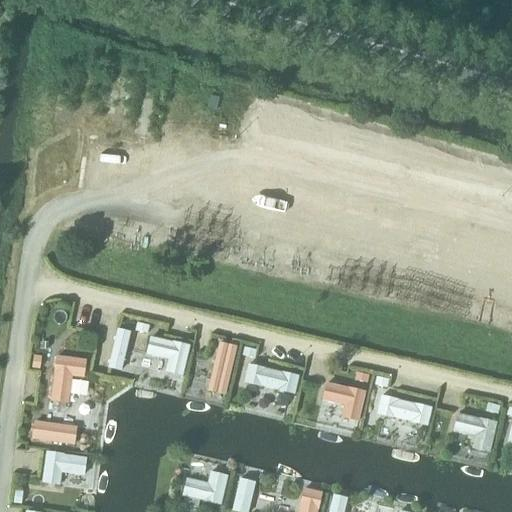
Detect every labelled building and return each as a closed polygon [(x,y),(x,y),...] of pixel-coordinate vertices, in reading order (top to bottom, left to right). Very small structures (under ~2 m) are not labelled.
[(212,98),(209,110),(218,112),(220,100),(212,98)] [(147,335),(148,327),(136,324),(134,332),(147,335)] [(123,369),(132,330),(119,327),(109,366),(123,369)] [(183,373),(190,343),(152,334),(148,352),(169,357),(166,369),(183,373)] [(227,393),(238,344),(221,340),(209,389),(227,393)] [(254,359),(256,351),(244,348),(242,356),(254,359)] [(85,375),(87,357),(58,353),(52,398),(70,401),(74,373),(85,375)] [(202,362),(204,354),(197,353),(195,361),(202,362)] [(39,370),(41,357),(33,356),(31,369),(39,370)] [(296,391),(300,373),(250,361),(246,379),(296,391)] [(366,384),(368,376),(356,374),(354,381),(366,384)] [(386,388),(388,380),(376,378),(374,386),(386,388)] [(360,420),(367,390),(329,381),(325,399),(346,404),(343,416),(360,420)] [(428,424),(433,405),(382,394),(378,412),(428,424)] [(497,415),(499,407),(487,404),(485,412),(497,415)] [(491,450),(498,420),(459,411),(455,429),(476,434),(474,446),(491,450)] [(75,442),(78,424),(35,419),(33,436),(75,442)] [(85,473),(87,454),(48,449),(44,481),(61,483),(63,471),(85,473)] [(221,503),(228,474),(211,470),(208,481),(186,476),(182,494),(221,503)] [(248,511),(256,480),(241,476),(233,508),(248,511)] [(319,511),(324,492),(306,487),(299,511),(319,511)] [(21,505),(22,492),(14,491),(13,504),(21,505)] [(346,511),(350,497),(335,494),(330,511),(346,511)]
